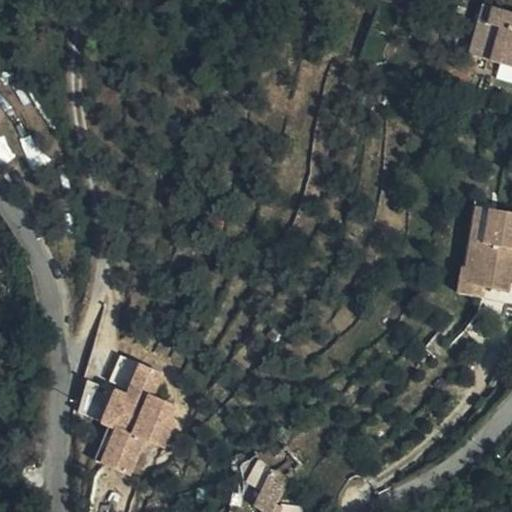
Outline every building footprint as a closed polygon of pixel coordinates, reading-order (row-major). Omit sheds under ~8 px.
[(452,32),(456,0),(442,0),(437,43),(460,47),(463,32),(452,32)] [(507,0),(456,0),(452,32),(463,32),(460,47),(511,56),(511,21),(510,30),(504,29),(507,0)] [(485,285),(473,283),(483,207),(475,206),(465,282),(463,300),(479,302),(486,302),(489,286),(485,285)] [(485,285),(489,286),(511,287),(511,210),(483,207),(473,283),(485,285)] [(134,389),(129,399),(132,402),(123,427),(117,424),(115,428),(99,464),(127,476),(142,443),(162,452),(175,427),(169,425),(178,409),(154,397),(165,372),(122,352),(112,379),(134,389)] [(132,402),(129,399),(116,393),(104,423),(115,428),(117,424),(123,427),(132,402)] [(104,423),(94,419),(80,456),(99,464),(115,428),(104,423)] [(301,465),(284,447),(277,455),(294,473),(301,465)] [(294,473),(277,455),(266,465),(273,470),(288,480),(288,479),(294,473)] [(292,482),(288,479),(288,480),(273,470),(266,484),(262,491),(281,502),(292,482)] [(265,511),(282,511),(287,505),(281,502),(262,491),(259,492),(251,503),(265,511)]
